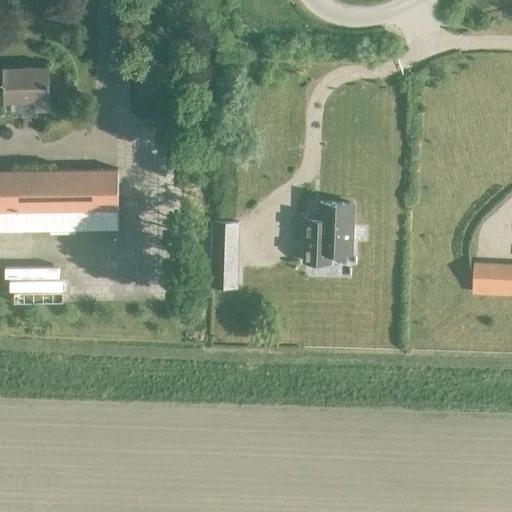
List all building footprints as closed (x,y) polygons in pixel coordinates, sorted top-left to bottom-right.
[(128,63),(116,63),(116,83),(128,83),(128,63)] [(47,66),(1,67),(2,100),(33,99),(33,109),(48,109),(47,66)] [(0,230),(118,229),(117,169),(0,170),(0,230)] [(351,253),(353,203),(319,202),(319,219),(305,219),(303,261),(330,262),(331,252),(351,253)] [(213,222),(212,242),(237,243),(237,222),(213,222)] [(474,264),(472,292),(489,293),(490,264),(474,264)] [(212,266),(211,286),(236,287),(236,266),(212,266)]
